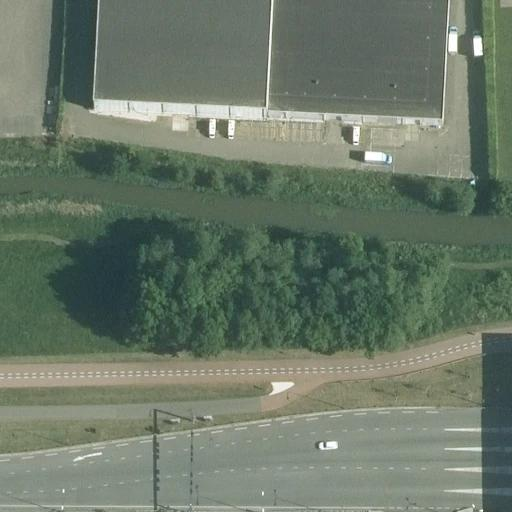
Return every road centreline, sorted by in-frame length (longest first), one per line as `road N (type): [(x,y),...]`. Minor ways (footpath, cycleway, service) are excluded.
road 1 (primary): [(511,440),(385,446),(156,478)]
road 2 (primary): [(511,503),(156,478)]
road 3 (primary): [(511,460),(156,478)]
road 4 (primary): [(511,482),(156,478)]
road 5 (unclassified): [(0,377),(304,371)]
road 6 (unclassified): [(511,338),(410,363),(304,371)]
road 7 (primary): [(156,478),(0,492)]
